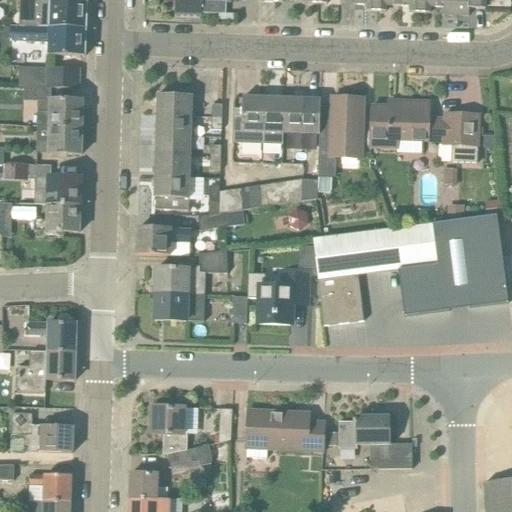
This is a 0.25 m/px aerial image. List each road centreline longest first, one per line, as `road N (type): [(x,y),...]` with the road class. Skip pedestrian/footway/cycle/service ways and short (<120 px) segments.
road 1 (residential): [(110,42),(511,49)]
road 2 (residential): [(461,371),(101,364)]
road 3 (residential): [(102,285),(110,42)]
road 4 (residential): [(96,511),(101,364)]
road 5 (residential): [(463,511),(461,371)]
